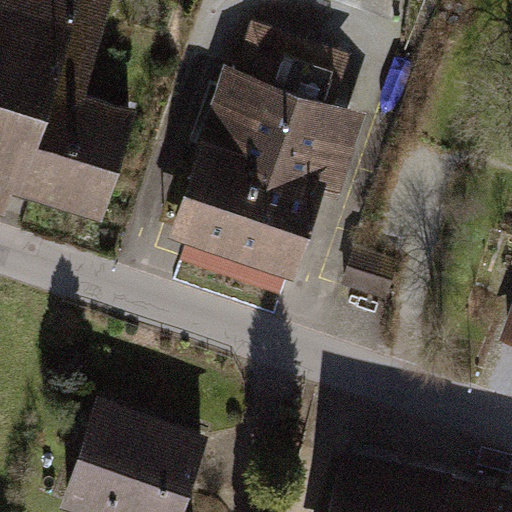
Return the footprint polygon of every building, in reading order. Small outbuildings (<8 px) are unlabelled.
[(58,0),(0,0),(0,163),(102,195),(129,108),(81,93),(109,0),(71,0),(70,4),(58,0)] [(206,174),(189,223),(294,259),(321,180),(308,176),(334,101),(324,97),(340,53),(258,25),(243,67),(235,64),(198,171),(206,174)] [(359,247),(348,279),(387,293),(398,260),(359,247)] [(107,399),(71,500),(103,511),(184,511),(212,436),(107,399)] [(441,511),(448,483),(346,460),(334,511),(441,511)] [(511,511),(511,496),(448,483),(441,511),(511,511)]
